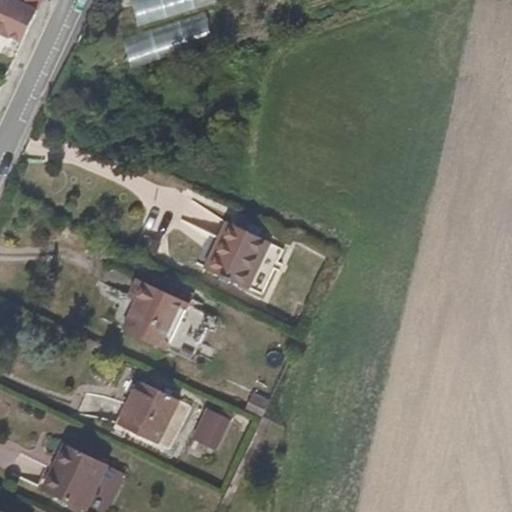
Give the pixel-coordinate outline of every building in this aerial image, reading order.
[(5,45),(19,52),(41,5),(36,0),(13,0),(9,8),(0,3),(0,45),(4,47),(5,45)] [(190,301),(231,321),(253,275),(213,254),(190,301)] [(103,360),(149,380),(171,333),(117,307),(107,326),(115,331),(103,360)] [(169,427),(178,431),(190,407),(182,403),(169,427)] [(222,451),(232,419),(202,409),(191,442),(222,451)] [(108,460),(145,477),(165,434),(128,416),(108,460)] [(118,511),(119,510),(77,490),(67,511),(118,511)]
